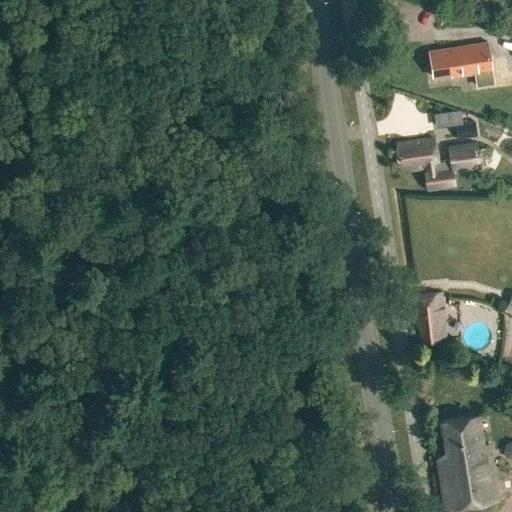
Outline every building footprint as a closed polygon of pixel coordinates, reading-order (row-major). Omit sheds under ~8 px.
[(451,73),(451,77),(490,71),(486,42),(429,51),(433,76),(451,73)] [(456,138),(476,135),(474,121),(455,123),(456,138)] [(423,167),(426,187),(454,183),(452,168),(438,171),(433,138),(395,144),(398,165),(406,164),(407,169),(423,167)] [(480,163),(478,143),(449,147),(452,167),(480,163)] [(415,322),(416,326),(418,326),(420,340),(444,338),(441,306),(443,306),(442,293),(410,296),(413,322),(415,322)] [(435,458),(444,508),(497,499),(487,442),(482,443),(477,415),(441,421),(446,448),(435,458)]
